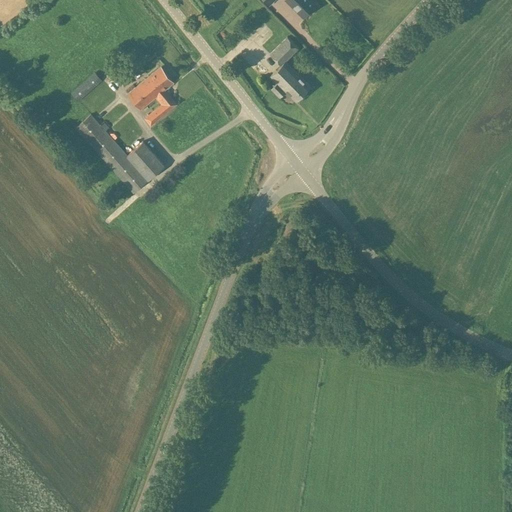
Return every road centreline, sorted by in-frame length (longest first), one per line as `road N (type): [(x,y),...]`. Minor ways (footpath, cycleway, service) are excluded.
road 1 (tertiary): [(141,511),(243,237),(262,201),(297,166)]
road 2 (tertiary): [(511,358),(431,316),(394,283),(297,166)]
road 3 (tertiary): [(297,166),(321,146),(384,47),(429,0)]
road 4 (unclassified): [(297,166),(165,0)]
road 5 (track): [(202,347),(270,333),(327,338)]
